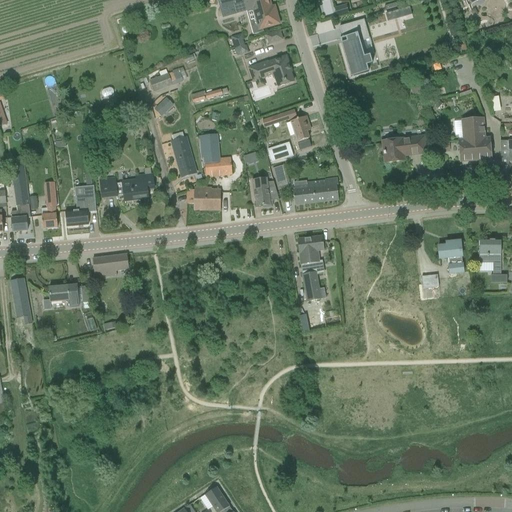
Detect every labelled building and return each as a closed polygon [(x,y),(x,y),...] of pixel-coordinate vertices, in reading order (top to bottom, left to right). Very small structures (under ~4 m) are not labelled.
[(231,0),(236,13),(247,10),(254,34),(263,32),(262,30),(280,25),(275,7),(271,8),(268,0),(231,0)] [(386,12),(398,8),(397,3),(384,7),(386,12)] [(347,6),(334,9),(337,18),(349,15),(347,6)] [(341,44),(349,71),(351,78),(354,77),(369,72),(367,66),(372,64),(370,56),(364,57),(360,42),(369,39),(364,20),(339,27),(340,29),(343,28),(347,42),(341,44)] [(124,34),(126,35),(128,34),(129,32),(130,30),(129,28),(128,27),(126,26),(124,27),(122,28),(122,30),(122,32),(124,34)] [(235,50),(244,46),(243,44),(244,44),(243,41),(244,41),(242,34),(230,38),(235,50)] [(273,43),(270,34),(265,36),(268,44),(273,43)] [(492,65),(503,54),(492,43),(482,53),(481,53),(492,65)] [(246,46),(244,46),(235,50),(237,56),(248,52),(246,46)] [(273,81),(276,80),(279,87),(294,82),(290,73),(292,72),(286,57),(268,63),(267,62),(249,69),(254,82),(255,82),(263,80),(272,77),(273,81)] [(168,73),(149,81),(154,93),(172,86),(183,82),(183,81),(188,80),(183,68),(178,70),(178,69),(172,71),(173,73),(169,74),(168,73)] [(423,92),(420,81),(420,79),(413,81),(414,83),(417,94),(423,92)] [(106,97),(111,96),(112,95),(113,94),(114,93),(114,92),(114,91),(113,90),(113,89),(112,89),(112,88),(111,88),(110,88),(109,88),(108,88),(104,89),(103,90),(102,91),(101,92),(101,93),(101,94),(101,95),(102,95),(102,96),(103,96),(103,97),(104,97),(105,97),(106,97)] [(226,89),(220,90),(205,94),(204,91),(190,95),(193,103),(228,94),(226,89)] [(174,106),(166,99),(155,110),(162,118),(174,106)] [(0,126),(9,125),(8,118),(4,119),(0,103),(0,102),(0,126)] [(286,121),(284,114),(262,121),(264,128),(273,125),(272,120),(279,118),(280,123),(286,121)] [(310,128),(306,117),(290,122),(297,143),(300,151),(311,147),(309,141),(308,139),(309,139),(307,132),(310,131),(309,128),(310,128)] [(459,142),(460,162),(473,161),(474,160),(478,159),(479,161),(491,160),(489,139),(484,139),(483,120),(462,121),(464,141),(459,142)] [(172,142),(182,178),(195,174),(186,138),(184,139),(182,133),(171,136),(173,142),(172,142)] [(204,157),(206,178),(232,175),(231,158),(219,159),(219,156),(217,135),(201,137),(203,157),(204,157)] [(409,156),(426,154),(424,137),(402,140),(382,142),(385,164),(405,161),(404,155),(409,154),(409,156)] [(511,141),(500,142),(501,166),(509,165),(509,163),(511,162),(511,141)] [(292,145),(270,151),(274,165),(296,160),(292,145)] [(285,185),(280,167),(273,169),(277,187),(285,185)] [(116,184),(115,180),(115,179),(100,180),(103,202),(104,202),(103,199),(117,197),(117,200),(118,200),(117,190),(124,189),(125,205),(126,205),(126,201),(147,199),(148,203),(147,190),(154,189),(153,175),(135,177),(136,180),(122,182),(122,183),(116,184)] [(254,196),(256,196),(257,207),(263,206),(264,209),(273,208),(272,201),(279,200),(273,182),(267,183),(267,180),(253,181),(254,196)] [(293,190),(295,206),(339,201),(337,185),(327,186),(327,181),(299,185),(299,190),(293,190)] [(30,218),(27,184),(14,186),(16,207),(15,207),(16,212),(11,213),(13,233),(28,231),(26,219),(30,218)] [(45,184),(47,208),(56,208),(54,184),(45,184)] [(194,211),(221,211),(220,191),(212,191),(212,189),(195,189),(195,191),(188,191),(188,205),(194,205),(194,211)] [(65,213),(67,228),(88,226),(87,210),(95,209),(93,194),(76,196),(78,211),(65,213)] [(56,215),(56,208),(47,209),(41,210),(42,216),(43,230),(58,228),(56,215)] [(323,241),(322,237),(298,240),(301,265),(302,276),(308,301),(321,299),(321,298),(320,290),(318,282),(317,273),(316,263),(319,263),(318,252),(324,251),(323,241)] [(464,273),(461,242),(452,243),(452,246),(447,247),(446,246),(438,247),(439,260),(449,259),(450,267),(449,267),(450,274),(464,273)] [(501,276),(501,242),(495,242),(495,244),(492,244),(492,243),(491,243),(491,242),(490,242),(479,242),(479,264),(493,264),(493,275),(491,276),(491,284),(506,284),(506,276),(501,276)] [(129,270),(127,255),(93,260),(95,279),(117,276),(116,272),(129,270)] [(422,277),(423,289),(439,288),(437,275),(422,277)] [(17,318),(23,317),(30,316),(24,280),(11,283),(17,318)] [(79,307),(77,293),(77,286),(76,286),(76,288),(68,288),(68,287),(56,288),(56,285),(50,286),(50,289),(49,289),(50,303),(67,301),(68,308),(79,307)] [(208,511),(206,511),(232,511),(217,488),(214,490),(212,488),(207,492),(208,494),(205,496),(213,508),(208,511)]
